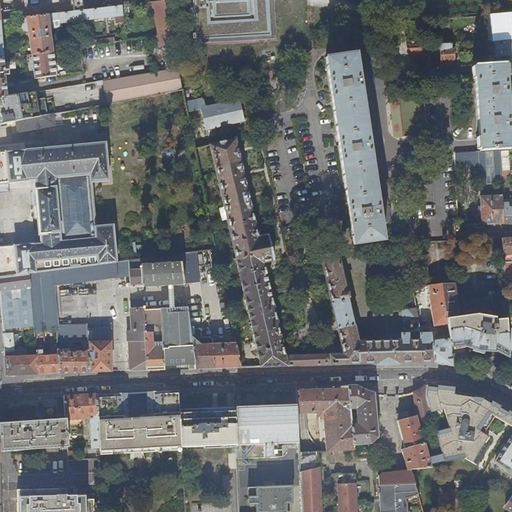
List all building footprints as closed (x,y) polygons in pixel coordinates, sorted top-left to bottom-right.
[(164,0),(73,0),(75,11),(122,5),(153,2),(164,0)] [(164,0),(153,2),(160,34),(171,34),(164,0)] [(271,34),(269,0),(192,0),(195,33),(192,33),(193,38),(195,38),(195,39),(271,34)] [(123,15),(122,5),(75,11),(58,13),(59,23),(72,22),(73,29),(78,28),(77,21),(114,16),(123,15)] [(49,27),(48,14),(26,17),(34,79),(56,75),(50,31),(52,31),(52,27),(49,27)] [(511,14),(487,16),(488,40),(494,40),(511,38),(511,14)] [(0,97),(6,96),(4,75),(9,74),(8,69),(4,69),(1,38),(5,38),(4,34),(1,34),(0,24),(0,97)] [(178,67),(171,34),(160,34),(158,34),(160,48),(162,47),(166,69),(178,67)] [(83,40),(83,46),(116,41),(116,36),(96,38),(93,38),(93,37),(83,36),(83,40)] [(511,38),(494,40),(494,57),(511,55),(511,38)] [(440,44),(441,65),(441,67),(451,67),(451,60),(453,60),(453,50),(451,49),(451,43),(440,44)] [(360,80),(356,53),(326,58),(354,245),(384,240),(380,215),(383,214),(382,208),(379,208),(371,151),(373,150),(372,143),(370,144),(361,86),(364,86),(363,79),(360,80)] [(505,63),(475,65),(475,71),(475,77),(505,75),(505,69),(505,63)] [(178,67),(166,69),(103,80),(107,103),(182,89),(178,67)] [(505,75),(475,77),(479,144),(480,151),(500,150),(500,151),(509,150),(510,150),(509,141),(509,128),(511,128),(511,122),(508,122),(506,92),(510,91),(509,84),(506,84),(505,75)] [(40,116),(36,92),(6,96),(0,97),(0,123),(15,120),(40,116)] [(204,98),(185,102),(187,112),(190,111),(201,109),(206,129),(244,120),(239,99),(206,107),(204,98)] [(194,131),(206,129),(201,109),(190,111),(194,131)] [(52,113),(40,116),(15,120),(17,132),(54,125),(52,113)] [(65,125),(94,125),(93,114),(65,115),(65,125)] [(210,144),(250,321),(255,344),(282,339),(264,263),(275,260),(269,235),(263,236),(259,220),(254,221),(236,138),(210,144)] [(105,142),(0,152),(0,183),(35,180),(36,188),(35,189),(39,235),(40,235),(40,243),(0,246),(0,276),(29,273),(50,270),(116,261),(116,260),(118,260),(118,257),(116,257),(116,256),(118,255),(117,252),(115,252),(113,225),(95,226),(91,182),(109,181),(105,142)] [(500,150),(480,151),(453,153),(454,167),(477,166),(479,185),(501,183),(501,175),(501,170),(500,151),(500,150)] [(509,150),(500,151),(501,170),(510,169),(509,150)] [(481,215),(481,224),(502,223),(501,203),(500,195),(480,197),(480,206),(477,206),(478,215),(481,215)] [(511,202),(501,203),(502,223),(511,222),(511,202)] [(511,237),(502,238),(503,256),(511,255),(511,237)] [(181,262),(184,284),(187,308),(188,314),(204,312),(195,251),(179,253),(181,262)] [(338,251),(321,255),(328,287),(343,350),(341,350),(340,353),(341,355),(333,355),(331,356),(331,355),(285,356),(282,339),(255,344),(250,321),(232,325),(235,339),(240,367),(247,367),(245,356),(255,354),(257,354),(259,362),(256,362),(257,367),(376,363),(376,364),(377,364),(377,365),(381,365),(381,364),(393,363),(393,364),(396,364),(396,363),(397,363),(433,362),(431,340),(431,334),(428,334),(420,334),(420,340),(408,340),(408,338),(410,338),(410,334),(408,335),(407,334),(401,334),(401,341),(358,341),(338,251)] [(140,258),(128,260),(129,271),(140,270),(140,265),(140,258)] [(128,260),(118,261),(119,276),(129,276),(129,271),(128,260)] [(129,271),(129,276),(130,284),(141,284),(141,286),(184,284),(181,262),(140,265),(140,270),(129,271)] [(55,326),(50,270),(29,273),(33,327),(34,333),(46,332),(55,332),(55,326)] [(29,273),(0,276),(0,309),(2,333),(4,333),(4,329),(33,327),(29,273)] [(433,326),(447,325),(441,284),(428,286),(429,294),(428,294),(433,326)] [(449,339),(450,354),(459,354),(460,362),(467,365),(464,348),(478,351),(495,352),(495,350),(508,351),(506,320),(495,320),(495,318),(476,315),(459,317),(454,284),(441,284),(447,325),(449,339)] [(420,334),(428,334),(421,287),(413,288),(416,308),(419,329),(420,334)] [(139,299),(131,299),(132,308),(142,308),(146,370),(164,370),(164,365),(188,364),(188,369),(196,369),(192,342),(191,337),(190,331),(188,314),(187,308),(148,310),(148,307),(144,307),(143,301),(139,301),(139,299)] [(126,332),(129,371),(146,370),(142,308),(132,308),(130,309),(132,331),(126,332)] [(404,330),(419,329),(416,308),(401,310),(404,330)] [(509,372),(502,383),(511,388),(511,313),(506,314),(506,320),(508,351),(509,372)] [(86,324),(55,326),(55,332),(56,342),(67,342),(87,342),(87,329),(86,324)] [(110,328),(87,329),(87,342),(88,342),(88,352),(89,372),(112,372),(110,328)] [(201,329),(190,331),(191,337),(202,336),(201,329)] [(46,332),(34,333),(35,351),(41,350),(42,356),(58,355),(57,353),(57,346),(57,343),(47,344),(46,332)] [(4,333),(2,333),(6,375),(37,374),(35,356),(26,356),(7,357),(7,352),(13,351),(12,333),(4,333)] [(192,342),(196,369),(228,368),(240,367),(235,339),(225,339),(226,344),(195,345),(195,342),(192,342)] [(431,340),(433,362),(451,366),(450,354),(449,339),(431,340)] [(35,356),(37,374),(59,373),(58,355),(42,356),(41,350),(35,351),(35,356)] [(58,355),(59,373),(89,372),(88,352),(57,353),(58,355)] [(450,354),(451,366),(459,368),(460,362),(459,354),(450,354)] [(421,389),(413,393),(416,416),(397,422),(405,449),(402,450),(407,469),(410,469),(431,467),(430,466),(419,426),(433,423),(426,399),(427,385),(426,385),(421,389)] [(454,388),(427,385),(426,399),(433,423),(436,435),(443,457),(444,461),(463,457),(475,464),(488,445),(485,444),(489,438),(483,433),(494,416),(504,422),(509,412),(503,409),(484,398),(455,392),(454,388)] [(347,386),(296,388),(297,406),(298,414),(316,413),(317,420),(324,419),(325,446),(353,446),(351,425),(350,409),(347,386)] [(378,438),(374,394),(373,393),(363,390),(356,386),(347,386),(350,409),(356,409),(358,424),(351,425),(353,446),(371,444),(378,438)] [(147,448),(181,447),(179,410),(178,391),(148,393),(149,419),(145,419),(146,428),(148,428),(148,433),(146,433),(147,448)] [(127,394),(96,395),(98,433),(99,448),(99,451),(134,449),(134,434),(131,434),(131,429),(133,429),(133,419),(129,420),(127,394)] [(90,448),(99,448),(98,433),(96,395),(64,397),(66,420),(89,419),(90,448)] [(275,444),(299,443),(298,414),(297,406),(292,406),(234,408),(235,445),(236,459),(276,457),(275,444)] [(181,447),(235,445),(234,408),(179,410),(181,447)] [(0,451),(59,447),(59,448),(63,448),(63,447),(67,447),(66,420),(0,424),(0,451)] [(433,460),(443,457),(436,435),(429,438),(434,454),(431,455),(433,460)] [(511,511),(511,435),(495,462),(511,472),(511,496),(505,507),(511,511)] [(322,511),(319,467),(300,472),(302,511),(322,511)] [(417,493),(410,469),(407,469),(380,473),(381,475),(378,475),(380,499),(382,499),(382,502),(380,503),(380,511),(407,511),(407,505),(404,497),(417,493)] [(349,474),(338,475),(339,511),(359,511),(357,477),(350,477),(349,474)] [(288,511),(289,510),(288,510),(288,508),(291,508),(291,503),(292,503),(291,486),(247,488),(248,505),(255,505),(255,511),(288,511)] [(92,511),(92,494),(78,494),(72,495),(71,490),(33,491),(34,511),(92,511)] [(34,511),(33,491),(15,491),(16,511),(34,511)]
